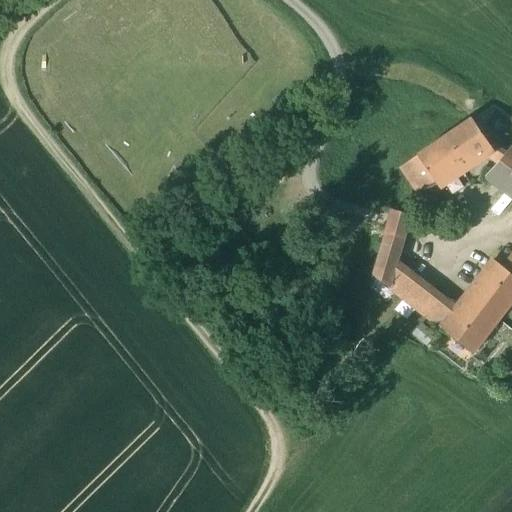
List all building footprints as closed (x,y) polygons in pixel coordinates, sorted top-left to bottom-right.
[(472,118),(418,155),(438,184),(492,147),(472,118)] [(418,155),(401,167),(420,195),(438,184),(418,155)] [(511,160),(506,156),(490,172),(511,189),(511,267),(509,272),(511,274),(511,160)] [(410,214),(393,210),(374,275),(390,288),(397,262),(410,214)] [(459,310),(397,262),(390,288),(444,330),(459,310)] [(459,310),(444,330),(474,353),(511,303),(511,274),(509,272),(496,262),(459,310)]
